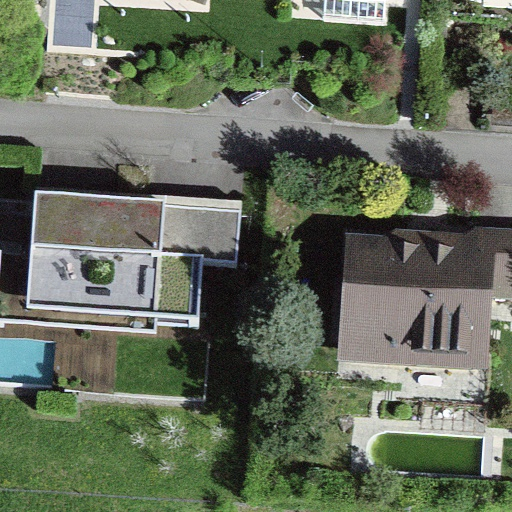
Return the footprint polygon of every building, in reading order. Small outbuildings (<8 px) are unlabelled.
[(324,0),(323,19),(383,24),(385,0),(324,0)] [(288,90),(290,76),(287,75),(288,60),(233,56),(227,85),(288,90)] [(241,216),(35,201),(27,316),(167,326),(198,329),(202,279),(236,282),(241,216)] [(349,341),(395,344),(394,357),(446,361),(478,363),(482,299),(511,301),(511,239),(476,237),(475,258),(450,256),(445,246),(436,243),(427,248),(424,261),(405,260),(406,253),(356,249),(349,341)] [(27,316),(31,256),(0,254),(0,326),(166,339),(167,326),(27,316)] [(478,363),(446,361),(443,406),(486,409),(490,358),(478,357),(478,363)]
